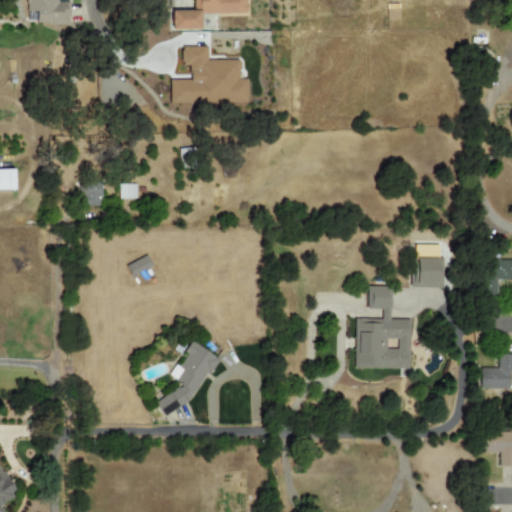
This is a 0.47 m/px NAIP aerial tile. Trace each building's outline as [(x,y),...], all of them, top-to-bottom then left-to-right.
[(35,24),(66,24),(66,2),(56,2),(55,0),(24,0),(25,12),(34,12),(35,24)] [(191,0),(192,10),(170,10),(170,30),(199,29),(199,14),(245,13),(244,0),(191,0)] [(245,103),(245,79),(238,79),(238,60),(205,60),(205,47),(180,47),(180,65),(188,65),(188,79),(168,80),(168,103),(245,103)] [(0,169),(0,190),(13,190),(12,169),(0,169)] [(77,183),(78,206),(100,206),(99,182),(77,183)] [(134,198),(134,184),(117,184),(117,199),(134,198)] [(124,266),(130,276),(150,265),(144,255),(124,266)] [(440,289),(441,258),(414,258),(414,271),(409,271),(408,288),(440,289)] [(495,295),(495,280),(511,280),(511,260),(483,259),(483,271),(477,271),(476,295),(495,295)] [(352,368),(407,369),(408,320),(388,320),(388,287),(365,286),(364,309),(380,309),(380,319),(352,319),(352,368)] [(217,360),(189,341),(182,352),(184,355),(180,362),(173,366),(166,375),(181,385),(153,401),(161,416),(184,403),(202,376),(208,373),(217,360)] [(479,368),(478,389),(509,389),(510,355),(496,354),(496,368),(479,368)] [(479,452),(497,453),(497,467),(510,467),(511,435),(480,434),(479,452)] [(0,511),(2,511),(0,508),(0,504),(15,495),(0,470),(0,511)]
